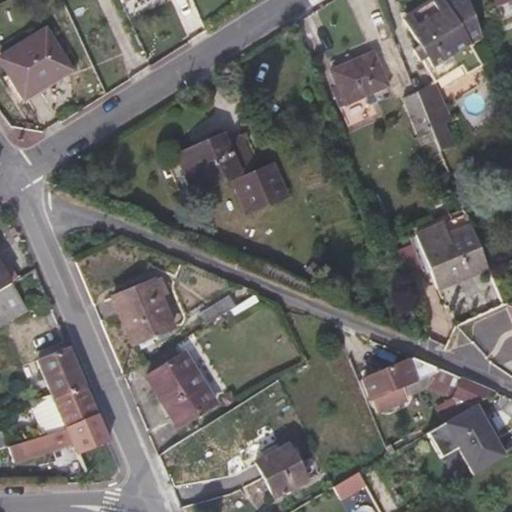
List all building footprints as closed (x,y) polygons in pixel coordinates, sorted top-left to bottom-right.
[(484,33),(470,0),(433,0),(409,15),(414,24),(411,27),(420,43),(415,47),(423,59),(426,58),(439,80),(465,63),(470,72),(484,62),(472,42),(472,41),(484,33)] [(511,3),(511,0),(495,0),(499,8),(511,3)] [(69,77),(46,38),(0,65),(0,71),(22,106),(69,77)] [(385,99),(370,65),(329,84),(343,117),(385,99)] [(454,118),(447,102),(443,103),(433,83),(418,90),(438,136),(443,148),(456,143),(447,121),(454,118)] [(438,136),(418,90),(407,94),(426,142),(438,136)] [(255,162),(243,135),(229,141),(226,133),(169,160),(185,196),(225,177),(240,209),(279,191),(264,158),(255,162)] [(492,265),(476,226),(444,239),(438,225),(418,234),(440,287),(492,265)] [(0,290),(12,284),(0,263),(0,290)] [(175,327),(155,280),(114,297),(135,344),(175,327)] [(0,327),(28,312),(12,284),(0,290),(0,327)] [(89,387),(72,348),(38,361),(52,394),(55,398),(89,387)] [(218,404),(185,354),(149,377),(181,427),(218,404)] [(478,404),(500,391),(480,383),(417,356),(366,378),(375,398),(424,379),(429,386),(454,398),(440,406),(448,422),(478,404)] [(102,415),(89,387),(55,398),(52,394),(33,400),(40,415),(58,409),(66,427),(102,415)] [(448,422),(430,432),(444,457),(461,447),(477,474),(508,456),(478,404),(448,422)] [(114,442),(102,415),(66,427),(24,441),(30,458),(53,450),(50,442),(51,440),(71,433),(83,455),(114,442)] [(0,448),(14,444),(9,427),(0,429),(0,448)] [(311,481),(290,444),(256,462),(276,500),(311,481)]
